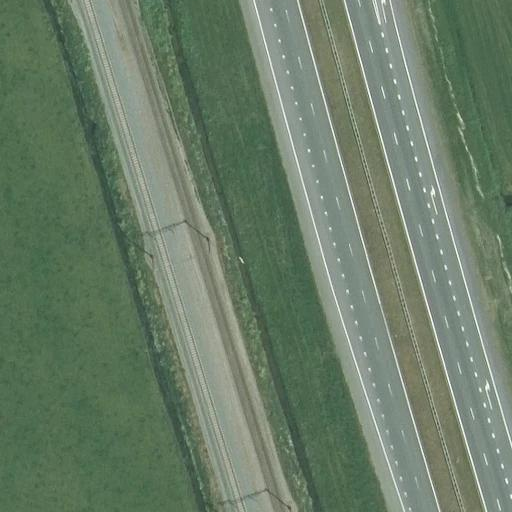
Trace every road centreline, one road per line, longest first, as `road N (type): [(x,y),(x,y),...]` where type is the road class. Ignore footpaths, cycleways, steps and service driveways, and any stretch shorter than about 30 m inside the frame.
road 1 (motorway): [(283,0),(425,511)]
road 2 (motorway): [(501,511),(367,30)]
